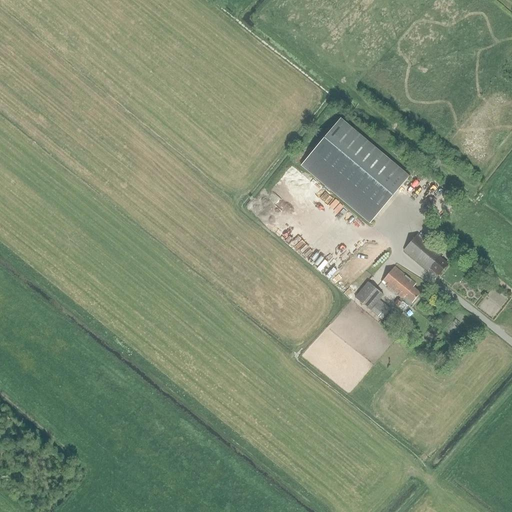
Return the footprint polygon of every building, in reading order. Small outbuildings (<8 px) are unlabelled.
[(303,163),(371,223),(411,177),(342,118),(303,163)] [(404,251),(427,271),(430,268),(438,276),(448,265),(440,258),(442,255),(418,235),(404,251)] [(452,245),(447,241),(442,248),(446,252),(452,245)] [(324,271),(329,277),(338,269),(332,263),(324,271)] [(395,267),(382,283),(400,299),(396,304),(405,312),(409,306),(420,294),(413,288),(416,284),(395,267)] [(372,310),(384,295),(369,282),(357,297),(372,310)] [(375,307),(386,316),(390,312),(379,303),(375,307)]
